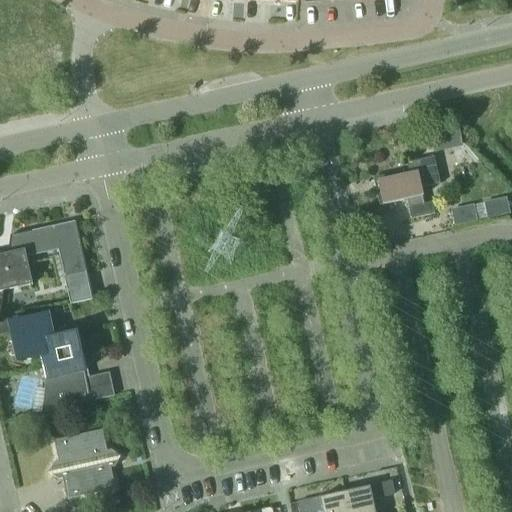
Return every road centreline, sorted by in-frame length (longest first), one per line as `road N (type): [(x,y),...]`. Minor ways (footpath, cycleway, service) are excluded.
road 1 (tertiary): [(511,35),(93,128)]
road 2 (tertiary): [(101,166),(511,75)]
road 3 (residential): [(97,9),(215,38),(298,40),(425,21),(432,0)]
road 4 (residential): [(97,9),(81,62),(93,128)]
